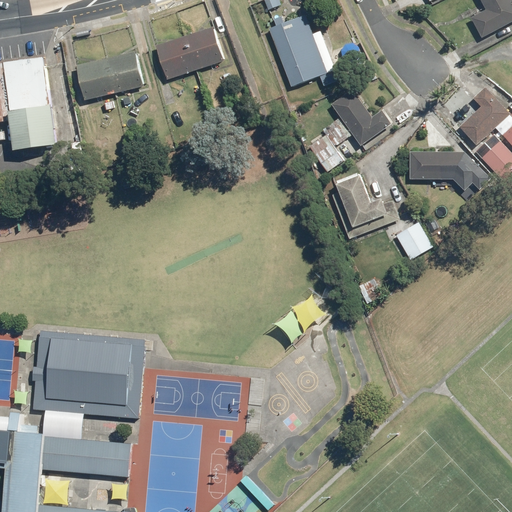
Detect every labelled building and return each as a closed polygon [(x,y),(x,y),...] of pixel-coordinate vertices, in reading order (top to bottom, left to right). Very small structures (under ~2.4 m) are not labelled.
[(266,0),(271,10),(284,4),(282,0),(266,0)] [(511,0),(484,0),(489,8),(474,16),(485,37),(511,22),(511,0)] [(303,15),(283,23),(280,16),(273,19),(276,26),(268,29),(291,87),(318,76),(322,86),(338,79),(319,31),(311,34),(303,15)] [(218,27),(159,44),(169,79),(228,61),(218,27)] [(139,53),(81,66),(89,99),(147,86),(139,53)] [(0,65),(0,120),(11,119),(10,111),(53,105),(48,60),(0,65)] [(511,112),(511,109),(487,86),(477,96),(486,105),(464,128),(481,145),(511,112)] [(374,115),(354,89),(335,104),(365,144),(394,122),(383,108),(374,115)] [(11,119),(15,152),(59,146),(53,105),(10,111),(11,119)] [(329,135),(313,146),(331,171),(347,160),(337,145),(353,135),(342,119),(325,130),(329,135)] [(8,133),(0,133),(0,141),(8,141),(8,133)] [(511,158),(511,150),(502,141),(485,159),(499,172),(511,158)] [(413,178),(456,179),(468,190),(476,182),(483,189),(495,177),(469,151),(414,150),(413,178)] [(376,201),(364,171),(341,180),(359,227),(384,217),(386,224),(402,218),(395,200),(389,202),(387,197),(376,201)] [(422,221),(399,234),(414,260),(437,247),(422,221)] [(386,295),(377,278),(365,284),(374,301),(386,295)] [(147,339),(41,330),(34,409),(140,418),(147,339)] [(86,414),(47,410),(45,431),(45,436),(83,439),(86,414)] [(125,511),(126,511),(108,511),(111,475),(130,477),(133,443),(45,436),(45,431),(0,427),(0,466),(11,468),(8,501),(7,511),(125,511)]
